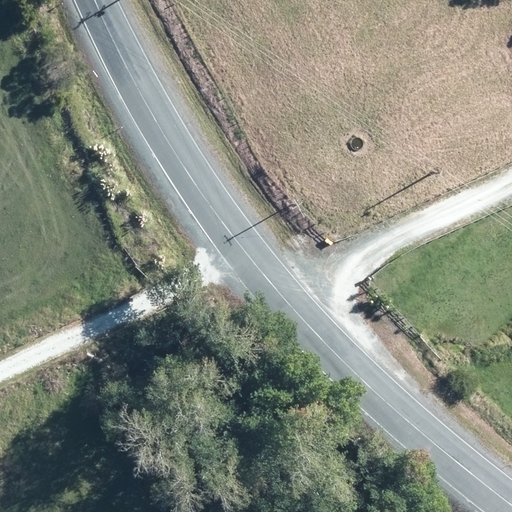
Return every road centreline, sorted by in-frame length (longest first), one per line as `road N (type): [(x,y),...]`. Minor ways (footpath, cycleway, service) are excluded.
road 1 (tertiary): [(511,509),(313,335),(229,234),(153,118),(92,0)]
road 2 (unknown): [(511,120),(374,191),(229,234)]
